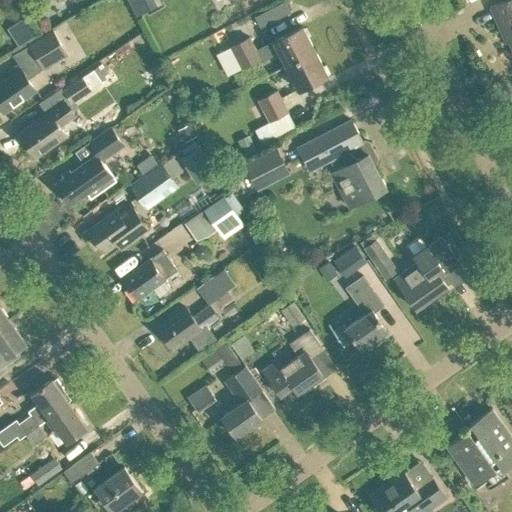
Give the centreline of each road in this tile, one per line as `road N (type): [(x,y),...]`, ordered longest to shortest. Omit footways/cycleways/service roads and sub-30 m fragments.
road 1 (residential): [(218,511),(0,205)]
road 2 (residential): [(239,511),(511,321)]
road 3 (residential): [(476,137),(415,0)]
